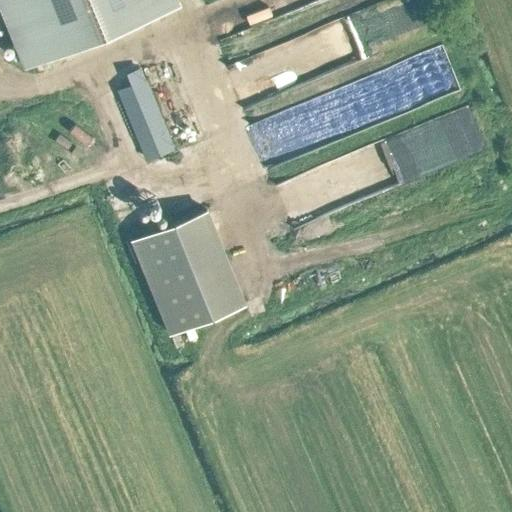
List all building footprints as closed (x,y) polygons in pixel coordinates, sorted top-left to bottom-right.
[(0,0),(0,5),(24,64),(180,1),(179,0),(0,0)] [(253,0),(259,12),(281,3),(280,0),(253,0)] [(310,76),(322,71),(312,48),(299,54),(310,76)] [(145,158),(173,147),(140,65),(126,71),(131,82),(117,88),(145,158)] [(296,178),(309,213),(337,202),(331,188),(324,190),(317,170),(296,178)] [(207,205),(133,234),(170,328),(245,299),(207,205)]
